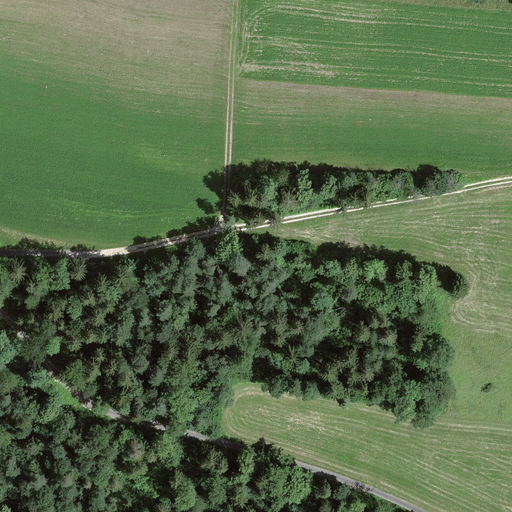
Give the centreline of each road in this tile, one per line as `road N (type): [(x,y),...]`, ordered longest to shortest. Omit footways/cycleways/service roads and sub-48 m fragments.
road 1 (track): [(511,182),(103,255),(0,253)]
road 2 (track): [(0,311),(90,403),(256,450),(421,511)]
road 3 (track): [(234,0),(224,228)]
